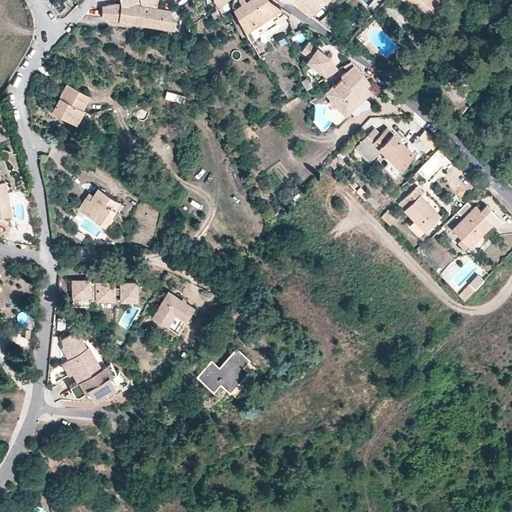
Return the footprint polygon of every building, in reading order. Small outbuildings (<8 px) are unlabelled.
[(102,15),(129,19),(135,2),(126,0),(113,0),(101,3),(102,15)] [(171,8),(157,5),(157,0),(135,0),(135,2),(129,19),(171,26),(174,14),(171,8)] [(230,6),(226,0),(221,0),(217,4),(221,11),(230,6)] [(277,8),(280,5),(272,0),(239,0),(241,2),(233,7),(244,28),(277,8)] [(320,0),(293,0),(308,11),(320,0)] [(437,0),(406,0),(426,16),(437,0)] [(250,38),(275,22),(274,19),(283,13),(277,8),(244,28),(250,38)] [(276,23),(288,16),(283,13),(274,19),(275,22),(276,23)] [(337,20),(329,13),(321,21),(329,28),(337,20)] [(201,18),(195,22),(198,28),(204,25),(201,18)] [(289,42),(286,35),(273,41),(274,45),(278,43),(281,45),(289,42)] [(329,58),(308,42),(301,51),(309,57),(307,61),(326,75),(338,68),(332,62),(328,65),(326,63),(329,58)] [(339,74),(342,77),(333,85),(333,84),(324,91),(329,98),(343,115),(369,93),(363,86),(368,82),(351,60),(342,65),(345,69),(339,74)] [(312,85),(307,76),(301,80),(307,89),(312,85)] [(83,108),(81,107),(77,105),(84,92),(66,82),(58,96),(62,98),(60,102),(56,101),(51,110),(75,123),(83,108)] [(166,90),(164,98),(183,102),(185,94),(166,90)] [(77,105),(81,107),(88,94),(84,92),(77,105)] [(413,153),(387,127),(381,133),(373,141),(367,135),(355,146),(369,161),(381,150),(390,159),(399,167),(406,160),(413,153)] [(381,133),(375,127),(367,135),(373,141),(381,133)] [(433,148),(439,141),(425,129),(419,136),(433,148)] [(420,139),(417,144),(427,152),(431,147),(420,139)] [(328,163),(334,168),(341,160),(335,155),(328,163)] [(399,167),(390,159),(383,166),(393,176),(408,162),(406,160),(399,167)] [(510,175),(511,171),(511,164),(506,161),(501,168),(510,175)] [(0,216),(9,215),(3,181),(0,181),(0,216)] [(441,215),(420,192),(422,191),(417,185),(399,202),(415,219),(409,224),(419,235),(441,215)] [(111,206),(116,198),(98,187),(94,194),(91,199),(86,196),(78,209),(104,225),(115,208),(111,206)] [(115,208),(120,201),(116,198),(111,206),(115,208)] [(480,210),(486,204),(482,200),(476,206),(480,210)] [(461,215),(471,205),(467,201),(457,211),(461,215)] [(469,245),(492,222),(496,227),(503,220),(486,204),(480,210),(476,206),(452,229),(462,238),(469,245)] [(398,217),(389,208),(381,215),(390,225),(398,217)] [(469,245),(462,238),(458,242),(465,249),(469,245)] [(475,289),(484,279),(478,274),(469,283),(475,289)] [(95,297),(94,279),(89,279),(89,277),(71,277),(72,304),(89,303),(89,297),(95,297)] [(114,290),(114,283),(113,283),(113,278),(94,279),(95,297),(113,297),(113,290),(114,290)] [(136,297),(135,278),(119,278),(119,283),(118,283),(118,290),(119,290),(119,297),(136,297)] [(464,299),(475,289),(469,283),(458,294),(464,299)] [(176,331),(192,305),(167,290),(151,315),(176,331)] [(101,366),(88,345),(86,347),(83,340),(72,332),(62,337),(63,345),(62,346),(68,358),(65,359),(72,372),(77,380),(101,366)] [(219,366),(230,354),(222,347),(211,359),(219,366)] [(234,394),(257,367),(237,349),(231,355),(230,354),(219,366),(211,359),(197,375),(213,390),(220,382),(234,394)] [(72,372),(65,359),(62,361),(69,374),(72,372)] [(134,383),(119,370),(116,371),(110,360),(101,366),(77,380),(69,385),(75,395),(79,396),(85,392),(88,396),(95,399),(103,395),(106,399),(134,383)]
